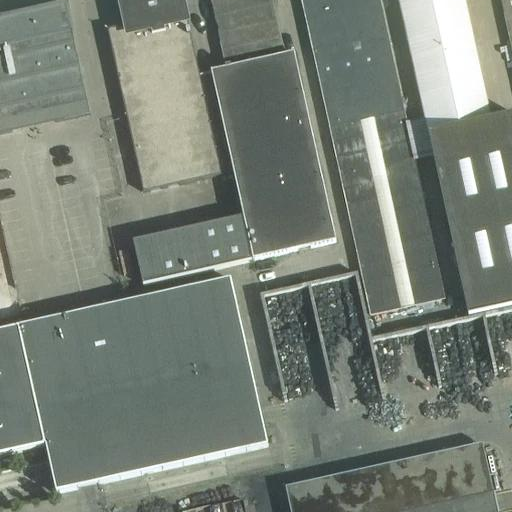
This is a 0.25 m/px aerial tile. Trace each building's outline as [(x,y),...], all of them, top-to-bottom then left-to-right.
[(110,0),(117,27),(99,31),(135,194),(213,177),(173,0),(110,0)] [(244,220),(253,262),(336,243),(294,55),(284,57),(271,0),(210,0),(211,1),(210,1),(225,70),(210,73),(244,220)] [(301,0),(371,317),(444,301),(379,0),(301,0)] [(511,115),(489,121),(462,0),(399,0),(468,319),(511,308),(511,115)] [(511,0),(501,0),(511,50),(511,0)] [(0,136),(13,133),(12,127),(55,118),(56,124),(90,116),(66,7),(4,21),(0,13),(0,136)] [(253,262),(244,220),(135,244),(144,288),(253,264),(253,262)] [(58,495),(267,448),(268,448),(268,447),(231,282),(231,281),(230,281),(0,331),(0,457),(45,448),(56,494),(56,495),(58,495)] [(497,511),(483,446),(286,490),(290,511),(497,511)]
